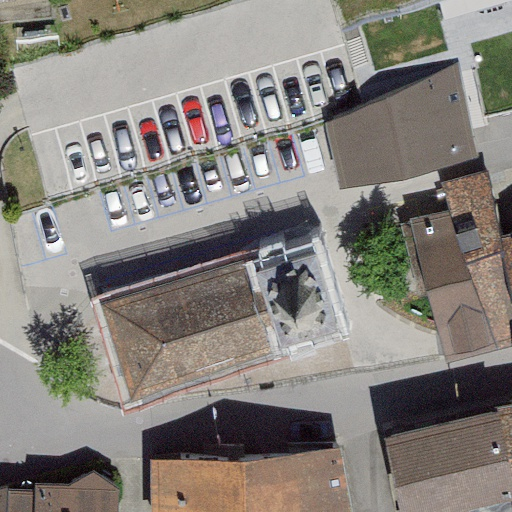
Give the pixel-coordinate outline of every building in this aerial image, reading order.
[(325,95),(346,171),(483,134),(462,57),(325,95)] [(511,222),(494,159),(454,170),(499,330),(511,326),(511,222)] [(452,192),(410,205),(450,344),(493,332),(452,192)] [(318,238),(106,302),(133,390),(345,326),(318,238)] [(392,428),(408,504),(511,482),(511,466),(499,405),(392,428)] [(157,453),(159,511),(362,511),(358,442),(157,453)] [(0,511),(127,511),(128,490),(0,487),(0,511)]
